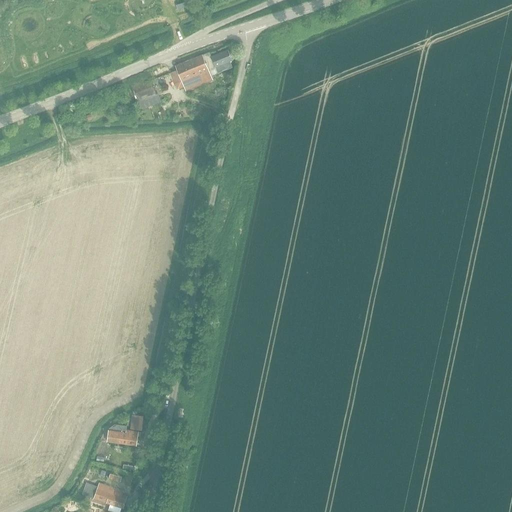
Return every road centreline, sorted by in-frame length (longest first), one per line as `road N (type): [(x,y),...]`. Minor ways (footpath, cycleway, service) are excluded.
road 1 (unclassified): [(153,511),(247,29)]
road 2 (tertiary): [(170,54),(0,121)]
road 3 (unclassified): [(170,54),(279,0)]
